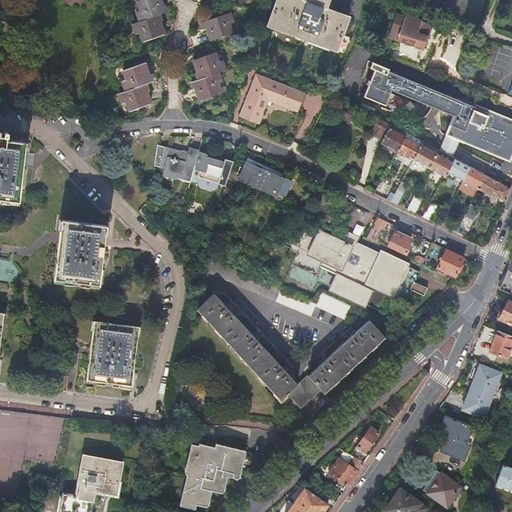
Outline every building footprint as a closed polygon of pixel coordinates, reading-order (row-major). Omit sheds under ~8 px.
[(142,0),(137,1),(141,11),(136,13),(139,22),(133,24),(136,34),(139,33),(142,42),(163,35),(160,23),(161,22),(159,16),(166,14),(159,0),(142,0)] [(303,0),(303,1),(300,0),(277,0),(268,25),(335,51),(348,18),(325,10),(329,0),(303,0)] [(407,42),(398,63),(421,72),(439,28),(405,14),(404,16),(395,12),(389,28),(397,32),(395,37),(407,42)] [(229,16),(202,25),(204,32),(207,32),(210,44),(231,37),(229,28),(232,27),(229,16)] [(386,33),(395,37),(397,32),(389,28),(386,33)] [(217,76),(224,74),(221,64),(217,66),(214,56),(193,63),(196,75),(195,76),(197,83),(190,85),(193,92),(194,91),(198,104),(219,97),(216,87),(220,86),(217,76)] [(511,151),(511,120),(481,107),(474,105),(473,107),(459,101),(387,72),(388,70),(372,63),(370,69),(375,71),(370,82),(367,81),(366,85),(368,86),(364,97),(384,106),(387,98),(392,100),(395,92),(453,116),(445,136),(459,142),(508,162),(511,151)] [(146,64),(125,72),(128,80),(124,82),(127,91),(120,94),(124,103),(127,102),(130,112),(152,104),(148,93),(149,92),(147,85),(154,83),(152,76),(150,77),(146,64)] [(251,87),(298,106),(303,93),(256,75),(251,87)] [(297,108),(298,106),(251,87),(240,116),(258,123),(267,100),(268,97),(297,108)] [(296,111),(297,108),(268,97),(267,100),(296,111)] [(360,103),(358,108),(371,115),(374,110),(360,103)] [(380,143),(397,152),(404,138),(406,134),(378,119),(370,135),(381,141),(380,143)] [(0,199),(19,202),(26,144),(7,142),(8,134),(5,133),(4,138),(0,136),(1,133),(0,132),(0,199)] [(459,142),(445,136),(438,151),(443,153),(452,158),(459,142)] [(404,138),(397,152),(413,160),(420,147),(404,138)] [(183,152),(157,145),(155,163),(165,166),(164,170),(191,178),(193,169),(198,152),(198,151),(190,149),(188,155),(183,154),(183,152)] [(429,169),(436,155),(420,147),(413,160),(429,169)] [(429,169),(444,177),(452,164),(454,159),(452,158),(443,153),(438,151),(436,155),(429,169)] [(229,172),(232,161),(224,159),(224,162),(206,157),(206,155),(198,152),(193,169),(199,170),(197,177),(217,183),(217,184),(224,186),(227,178),(229,172)] [(235,174),(238,176),(237,179),(271,194),(273,191),(284,196),(291,180),(280,176),(281,173),(246,158),(242,169),(238,167),(235,174)] [(463,181),(470,167),(454,159),(452,164),(444,177),(453,182),(456,177),(463,181)] [(476,194),(478,189),(485,175),(484,175),(470,167),(463,181),(459,189),(467,193),(469,190),(476,194)] [(227,178),(236,182),(237,179),(238,176),(235,174),(229,172),(227,178)] [(504,201),(510,189),(499,183),(485,175),(478,189),(494,197),(494,196),(504,201)] [(401,182),(391,202),(398,205),(408,185),(401,182)] [(423,217),(430,221),(437,207),(431,203),(423,217)] [(456,233),(465,237),(478,210),(470,205),(456,233)] [(455,212),(449,209),(440,225),(447,229),(455,212)] [(383,220),(376,217),(371,227),(378,230),(383,220)] [(59,239),(53,280),(99,286),(106,227),(61,222),(59,239)] [(357,244),(358,240),(348,235),(343,245),(341,244),(299,225),(287,253),(295,257),(291,265),(315,277),(320,267),(338,276),(332,290),(383,314),(392,296),(405,302),(410,291),(424,297),(427,289),(415,283),(420,273),(357,244)] [(378,230),(371,227),(366,237),(374,241),(379,231),(378,230)] [(410,239),(394,231),(387,245),(405,254),(409,246),(407,245),(410,239)] [(348,235),(358,240),(360,238),(347,232),(341,244),(343,245),(348,235)] [(442,271),(441,274),(453,280),(454,277),(463,259),(445,250),(436,268),(442,271)] [(511,258),(499,289),(511,294),(511,258)] [(210,259),(205,273),(311,317),(315,307),(345,320),(351,306),(320,293),(316,304),(210,259)] [(209,299),(200,289),(194,304),(199,309),(197,311),(281,401),(287,395),(289,393),(290,394),(298,386),(297,385),(286,373),(287,373),(283,368),(282,369),(258,343),(259,342),(255,338),(254,339),(230,313),(231,312),(227,308),(226,309),(214,295),(209,299)] [(511,325),(511,301),(508,300),(498,319),(511,325)] [(321,365),(308,377),(307,378),(318,389),(319,388),(321,390),(324,393),(384,337),(369,321),(356,333),(355,332),(351,336),(351,337),(326,360),(325,360),(321,364),(321,365)] [(94,323),(86,382),(131,387),(139,328),(94,323)] [(507,357),(511,344),(511,335),(497,330),(489,350),(507,357)] [(461,409),(474,415),(482,417),(500,373),(480,365),(461,409)] [(318,389),(307,378),(308,377),(307,376),(297,385),(298,386),(290,394),(289,393),(287,395),(300,409),(321,390),(319,388),(318,389)] [(459,415),(472,421),(474,415),(461,409),(459,415)] [(444,442),(440,450),(459,458),(461,454),(471,427),(445,417),(439,431),(447,434),(444,442)] [(351,455),(355,457),(364,461),(369,455),(365,452),(379,432),(371,426),(351,455)] [(189,475),(187,474),(179,506),(195,510),(196,505),(202,506),(203,501),(209,502),(211,491),(218,493),(219,487),(224,488),(227,477),(229,477),(233,478),(234,472),(240,474),(246,451),(215,444),(214,447),(198,443),(198,446),(191,444),(185,469),(190,470),(189,475)] [(116,495),(119,482),(122,464),(84,457),(78,490),(82,491),(80,498),(76,497),(64,495),(64,497),(61,511),(90,511),(95,491),(104,493),(116,495)] [(364,461),(355,457),(349,465),(339,458),(328,472),(339,480),(333,487),(342,493),(364,461)] [(511,468),(501,465),(494,484),(511,490),(511,488),(511,468)] [(446,507),(460,488),(436,471),(422,490),(446,507)] [(122,482),(119,482),(116,495),(104,493),(103,496),(119,499),(122,482)] [(331,508),(340,496),(316,489),(313,495),(305,489),(288,511),(322,511),(328,506),(331,508)] [(399,490),(385,510),(388,511),(422,511),(425,508),(399,490)]
